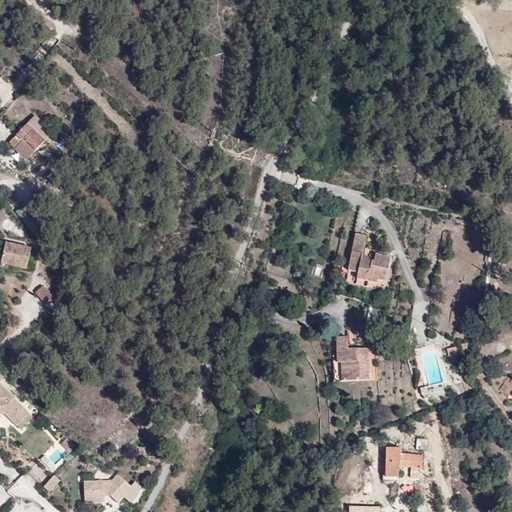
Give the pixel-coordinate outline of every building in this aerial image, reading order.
[(25,163),(50,131),(31,115),(5,147),(25,163)] [(389,284),(392,259),(367,255),(369,239),(355,237),(350,274),(358,275),(357,283),(379,287),(379,283),(389,284)] [(27,267),(31,247),(6,242),(1,261),(27,267)] [(55,298),(44,286),(36,293),(46,305),(55,298)] [(447,347),(448,355),(457,353),(455,346),(447,347)] [(379,394),(378,362),(359,361),(359,350),(344,350),(344,376),(353,376),(352,394),(379,394)] [(352,394),(353,376),(344,376),(344,394),(352,394)] [(22,404),(0,383),(0,413),(5,413),(17,424),(29,411),(22,404)] [(29,411),(34,406),(27,399),(22,404),(29,411)] [(29,411),(17,424),(21,428),(33,414),(29,411)] [(75,448),(66,439),(61,444),(70,453),(75,448)] [(53,443),(39,459),(53,470),(66,455),(53,443)] [(398,488),(397,471),(397,458),(396,453),(381,454),(383,489),(398,488)] [(412,472),(412,459),(397,458),(397,471),(412,472)] [(422,481),(421,458),(412,459),(412,472),(408,471),(408,481),(422,481)] [(46,488),(52,481),(46,476),(40,483),(46,488)] [(103,482),(75,483),(76,504),(95,503),(95,498),(102,497),(110,504),(115,498),(122,504),(128,497),(132,488),(126,483),(123,487),(108,476),(103,482)] [(41,493),(46,488),(40,483),(36,488),(41,493)]
